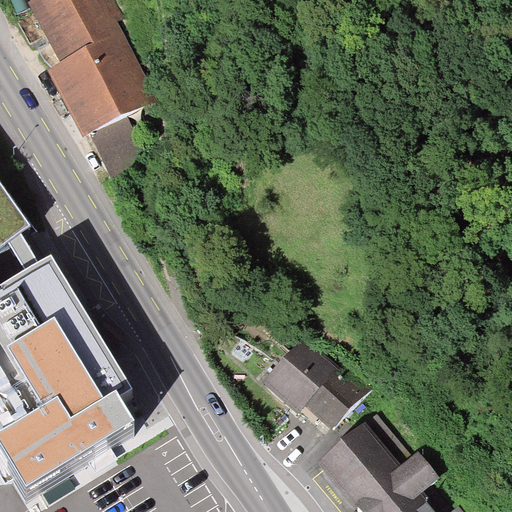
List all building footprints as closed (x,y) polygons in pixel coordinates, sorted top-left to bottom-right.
[(116,0),(39,0),(30,5),(61,66),(48,73),(84,140),(159,101),(118,23),(126,19),(116,0)] [(99,138),(115,180),(151,166),(135,124),(99,138)] [(0,254),(30,232),(0,190),(0,254)] [(133,404),(50,272),(0,303),(0,445),(2,449),(0,450),(0,456),(28,500),(135,434),(121,412),(133,404)] [(95,333),(114,351),(125,339),(107,321),(95,333)] [(339,374),(303,341),(263,385),(293,412),(298,417),(305,409),(333,434),(373,390),(346,366),(339,374)] [(365,428),(318,465),(356,511),(434,511),(422,498),(440,481),(419,454),(399,469),(365,428)]
